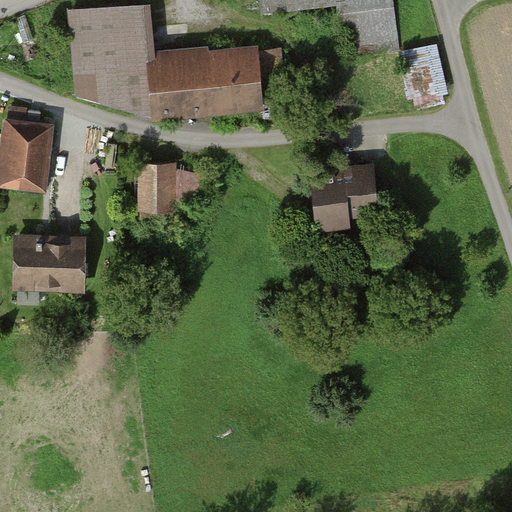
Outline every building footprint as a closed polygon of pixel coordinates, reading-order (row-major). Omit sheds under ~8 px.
[(394,0),(268,0),(269,13),(350,4),(355,54),(400,49),(394,0)] [(145,8),(75,13),(81,88),(156,109),(156,117),(259,109),(258,99),(290,97),(286,50),(149,61),(145,8)] [(439,48),(405,56),(414,99),(448,92),(439,48)] [(53,128),(9,124),(4,186),(48,189),(53,128)] [(208,169),(141,167),(140,217),(172,218),(172,201),(208,201),(208,169)] [(375,168),(343,171),(345,186),(316,189),(320,229),(350,226),(350,218),(379,215),(375,168)] [(83,246),(18,242),(15,287),(81,291),(83,246)]
